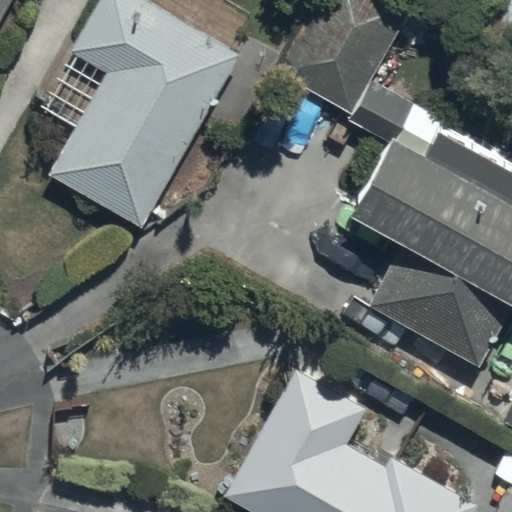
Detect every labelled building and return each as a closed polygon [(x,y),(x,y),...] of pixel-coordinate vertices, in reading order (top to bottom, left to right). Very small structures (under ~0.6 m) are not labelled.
[(0,0),(0,28),(15,0),(0,0)] [(242,51),(149,0),(96,0),(67,55),(109,78),(52,181),(143,231),(242,51)] [(353,113),(374,80),(417,3),(410,0),(317,0),(278,72),(353,113)] [(511,0),(492,0),(477,27),(511,46),(511,0)] [(374,80),(353,113),(348,121),(390,143),(351,214),(407,245),(373,306),(485,368),(497,347),(511,318),(511,167),(444,131),(450,121),(374,80)] [(367,408),(294,369),(225,500),(248,511),(479,511),(483,505),(395,458),(391,467),(348,444),(367,408)] [(511,457),(500,485),(511,490),(511,457)]
